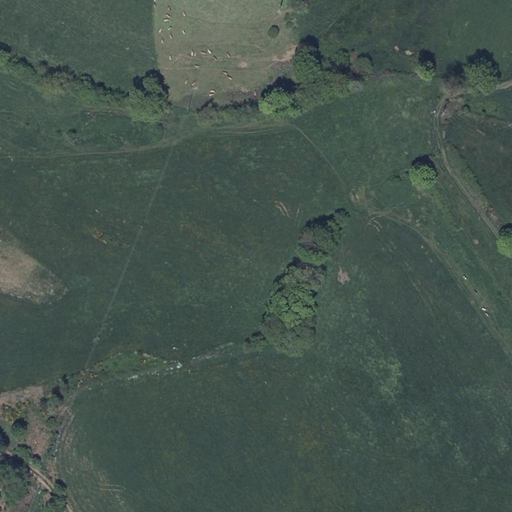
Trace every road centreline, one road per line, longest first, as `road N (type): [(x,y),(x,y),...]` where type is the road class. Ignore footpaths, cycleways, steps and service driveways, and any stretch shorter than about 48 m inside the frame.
road 1 (track): [(41,511),(41,467),(56,420),(75,397),(134,372),(277,351),(298,337),(334,233),(445,153)]
road 2 (track): [(511,75),(440,97),(436,124),(445,153),(511,252)]
